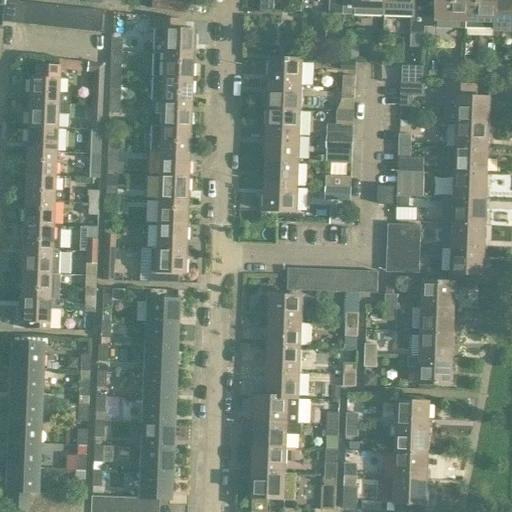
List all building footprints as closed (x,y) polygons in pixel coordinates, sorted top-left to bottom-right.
[(151,0),(150,10),(160,11),(161,0),(151,0)] [(172,0),(161,0),(160,11),(184,14),(186,1),(172,0)] [(274,0),(260,0),(260,11),(274,11),(274,0)] [(331,0),(331,15),(343,15),(343,0),(331,0)] [(343,0),(343,15),(384,16),(384,0),(343,0)] [(384,0),(384,16),(411,18),(410,49),(424,49),(425,28),(425,0),(384,0)] [(425,0),(425,28),(466,29),(467,0),(425,0)] [(511,0),(467,0),(466,29),(511,30),(511,0)] [(0,23),(1,23),(14,25),(16,3),(2,2),(0,23)] [(16,3),(14,25),(26,26),(28,4),(16,3)] [(28,4),(26,26),(38,27),(40,6),(28,4)] [(40,6),(38,27),(51,29),(54,7),(40,6)] [(54,7),(51,29),(64,30),(66,8),(54,7)] [(66,8),(64,30),(77,32),(80,10),(66,8)] [(80,10),(77,32),(89,33),(92,11),(80,10)] [(92,11),(89,33),(103,35),(104,12),(92,11)] [(153,21),(152,54),(192,55),(192,46),(195,47),(195,36),(192,34),(192,31),(183,31),(183,22),(153,21)] [(110,39),(110,52),(120,53),(121,39),(110,39)] [(110,52),(110,65),(109,77),(119,77),(120,53),(110,52)] [(151,79),(190,80),(192,55),(152,54),(151,79)] [(270,60),(269,86),(302,87),(302,61),(270,60)] [(87,62),(86,72),(92,73),(91,106),(102,106),(103,65),(102,65),(87,62)] [(28,78),(27,104),(69,105),(69,95),(56,94),(57,66),(33,65),(33,78),(28,78)] [(402,67),(401,83),(401,84),(423,85),(424,68),(402,67)] [(109,77),(109,90),(108,101),(118,101),(119,77),(109,77)] [(343,77),(343,88),(354,89),(355,77),(343,77)] [(151,79),(150,103),(160,103),(190,104),(190,80),(151,79)] [(401,84),(400,107),(412,108),(413,96),(422,97),(423,85),(401,84)] [(446,85),(444,123),(457,124),(489,125),(490,99),(475,98),(476,86),(446,85)] [(269,86),(268,111),(301,112),(302,87),(269,86)] [(342,100),(354,101),(354,89),(343,88),(342,100)] [(108,101),(108,114),(118,114),(118,101),(108,101)] [(160,103),(159,128),(189,129),(190,104),(160,103)] [(27,104),(26,128),(54,129),(55,115),(68,115),(69,105),(27,104)] [(91,106),(90,130),(99,131),(101,131),(102,106),(91,106)] [(268,111),(267,136),(300,137),(301,112),(268,111)] [(457,124),(455,149),(488,150),(489,125),(457,124)] [(327,138),(327,149),(352,150),(353,139),(353,126),(328,125),(327,138)] [(149,152),(158,152),(188,153),(189,129),(159,128),(150,127),(149,152)] [(26,128),(25,152),(53,153),(54,129),(26,128)] [(267,136),(266,161),(299,163),(300,137),(267,136)] [(399,136),(398,147),(410,148),(411,136),(399,136)] [(107,141),(107,149),(117,150),(117,141),(107,141)] [(90,142),(89,155),(100,156),(100,143),(90,142)] [(398,147),(398,159),(410,159),(410,148),(398,147)] [(107,149),(106,162),(116,162),(117,150),(107,149)] [(455,149),(454,174),(487,175),(488,150),(455,149)] [(25,152),(24,177),(52,178),(53,153),(25,152)] [(158,152),(157,176),(187,177),(188,153),(158,152)] [(89,167),(97,168),(99,168),(100,156),(89,155),(89,167)] [(398,159),(398,171),(424,173),(424,160),(410,159),(398,159)] [(266,161),(265,187),(298,188),(299,163),(266,161)] [(398,171),(397,185),(397,197),(409,198),(409,197),(423,197),(424,173),(398,171)] [(454,174),(453,199),(486,201),(487,175),(454,174)] [(157,176),(156,201),(186,202),(187,177),(157,176)] [(24,177),(23,201),(66,203),(67,178),(52,178),(24,177)] [(326,188),(339,189),(351,190),(351,178),(339,177),(326,177),(326,188)] [(105,186),(105,198),(116,198),(116,186),(105,186)] [(297,213),(298,188),(265,187),(264,212),(297,213)] [(378,187),(377,205),(393,206),(393,188),(378,187)] [(339,200),(350,201),(351,190),(339,189),(339,200)] [(88,191),(87,204),(98,204),(98,192),(88,191)] [(397,197),(396,208),(408,208),(409,198),(397,197)] [(105,198),(105,213),(115,214),(116,198),(105,198)] [(453,199),(452,225),(485,226),(486,201),(453,199)] [(23,201),(22,226),(50,227),(51,203),(23,201)] [(156,201),(155,225),(185,227),(186,202),(156,201)] [(87,216),(96,216),(98,216),(98,204),(87,204),(87,216)] [(155,225),(154,249),(184,251),(185,227),(155,225)] [(408,239),(408,250),(420,251),(421,227),(388,225),(388,238),(408,239)] [(452,225),(451,250),(484,251),(485,226),(452,225)] [(22,226),(21,250),(58,251),(59,227),(22,226)] [(104,235),(103,247),(114,248),(114,236),(104,235)] [(388,238),(388,250),(408,250),(408,239),(388,238)] [(86,239),(85,252),(96,252),(97,240),(86,239)] [(103,247),(102,280),(112,281),(114,248),(103,247)] [(154,257),(153,273),(149,273),(149,283),(177,284),(177,275),(183,276),(184,251),(154,249),(150,249),(150,257),(154,257)] [(21,250),(20,274),(57,275),(58,251),(21,250)] [(408,261),(407,273),(419,274),(420,251),(408,250),(388,250),(387,260),(408,261)] [(451,250),(450,276),(483,277),(484,251),(451,250)] [(85,252),(84,264),(96,265),(96,252),(85,252)] [(387,273),(407,273),(408,261),(387,260),(387,273)] [(288,291),(299,291),(300,270),(289,270),(288,291)] [(300,270),(299,291),(310,292),(312,271),(300,270)] [(312,271),(310,292),(322,292),(323,271),(312,271)] [(323,271),(322,292),(332,292),(334,272),(323,271)] [(334,272),(332,292),(344,293),(344,272),(334,272)] [(344,272),(344,293),(355,293),(356,272),(344,272)] [(356,272),(355,293),(367,294),(367,273),(356,272)] [(367,273),(367,294),(377,294),(378,273),(367,273)] [(20,274),(19,299),(55,300),(58,300),(59,275),(57,275),(20,274)] [(423,282),(422,308),(454,309),(455,283),(423,282)] [(112,300),(112,290),(111,290),(111,288),(102,288),(101,305),(110,305),(111,300),(112,300)] [(84,289),(83,300),(92,300),(95,301),(95,289),(84,289)] [(124,291),(112,290),(112,300),(123,301),(124,291)] [(385,294),(384,307),(396,307),(397,295),(385,294)] [(270,296),(268,321),(302,323),(303,297),(270,296)] [(19,299),(18,324),(26,324),(25,330),(46,330),(47,309),(54,309),(55,300),(19,299)] [(83,313),(92,314),(94,314),(95,307),(95,301),(92,300),(83,300),(83,313)] [(145,300),(144,327),(175,328),(176,301),(145,300)] [(396,319),(396,307),(384,307),(384,319),(396,319)] [(422,308),(421,334),(453,335),(454,309),(422,308)] [(346,313),(346,324),(358,325),(359,313),(346,313)] [(268,321),(267,347),(301,348),(302,323),(268,321)] [(100,322),(100,338),(109,338),(110,322),(100,322)] [(345,336),(358,337),(358,325),(346,324),(345,336)] [(144,327),(142,353),(174,354),(175,328),(144,327)] [(421,334),(420,359),(452,360),(453,335),(421,334)] [(12,343),(10,371),(41,372),(42,345),(12,343)] [(97,345),(97,362),(106,362),(107,346),(97,345)] [(365,345),(365,356),(377,356),(378,345),(365,345)] [(267,347),(266,372),(300,373),(301,348),(267,347)] [(142,353),(142,377),(173,379),(174,354),(142,353)] [(80,355),(79,371),(88,372),(89,356),(88,356),(80,355)] [(364,367),(365,367),(376,368),(377,356),(365,356),(364,367)] [(66,368),(76,369),(77,359),(67,358),(66,368)] [(408,359),(408,368),(419,368),(419,384),(451,385),(452,360),(420,359),(408,359)] [(344,364),(344,371),(344,375),(356,375),(357,364),(344,364)] [(10,371),(9,397),(40,399),(41,372),(10,371)] [(95,371),(95,387),(105,388),(105,372),(95,371)] [(265,397),(289,398),(289,399),(299,400),(300,373),(266,372),(265,397)] [(344,375),(343,386),(356,387),(356,375),(344,375)] [(364,387),(377,388),(377,375),(365,375),(364,387)] [(142,377),(140,404),(172,406),(173,379),(142,377)] [(78,381),(78,396),(88,396),(88,381),(79,381),(78,381)] [(331,397),(340,397),(340,387),(332,387),(331,397)] [(94,396),(94,412),(104,412),(104,396),(94,396)] [(255,396),(254,423),(287,424),(298,424),(300,400),(299,400),(289,399),(289,398),(265,397),(255,396)] [(9,397),(8,422),(39,423),(40,399),(9,397)] [(398,402),(396,427),(391,427),(391,428),(429,429),(430,403),(398,402)] [(140,404),(139,427),(171,430),(172,406),(140,404)] [(69,405),(69,420),(77,421),(77,405),(69,405)] [(77,405),(77,421),(87,421),(87,405),(77,405)] [(327,413),(326,424),(339,425),(339,413),(327,413)] [(346,413),(346,425),(358,426),(359,414),(346,413)] [(94,421),(93,437),(103,437),(103,421),(94,421)] [(8,422),(7,445),(38,446),(39,423),(8,422)] [(254,423),(253,448),(287,449),(287,435),(301,436),(301,424),(287,424),(254,423)] [(326,436),(338,437),(339,425),(326,424),(326,436)] [(346,425),(346,437),(358,437),(358,426),(346,425)] [(139,427),(138,452),(170,453),(171,430),(139,427)] [(396,437),(395,454),(428,455),(429,429),(391,428),(391,437),(396,437)] [(76,430),(76,446),(85,446),(86,430),(76,430)] [(7,445),(6,469),(37,471),(38,446),(7,445)] [(92,462),(111,463),(112,447),(93,446),(92,462)] [(253,448),(252,473),(285,474),(287,449),(253,448)] [(325,451),(325,464),(337,464),(338,451),(325,451)] [(138,452),(138,475),(169,477),(170,453),(138,452)] [(395,454),(394,479),(427,480),(428,455),(395,454)] [(75,471),(83,472),(84,472),(85,455),(75,455),(75,471)] [(325,464),(324,476),(337,476),(337,464),(325,464)] [(345,465),(344,476),(356,477),(356,465),(345,465)] [(6,511),(24,511),(25,510),(26,493),(36,494),(37,471),(6,469),(4,492),(8,493),(6,511)] [(92,470),(91,487),(100,487),(101,471),(92,470)] [(251,498),(284,500),(284,501),(296,501),(296,474),(285,474),(252,473),(251,498)] [(146,499),(158,500),(168,500),(169,477),(138,475),(137,499),(146,499)] [(334,511),(336,487),(337,476),(324,476),(324,487),(321,487),(320,511),(334,511)] [(344,476),(343,509),(357,510),(358,488),(356,488),(356,477),(344,476)] [(381,478),(380,504),(393,504),(426,505),(427,480),(394,479),(381,478)] [(74,479),(73,496),(82,496),(83,496),(84,479),(74,479)] [(25,510),(24,511),(35,511),(36,494),(26,493),(25,510)] [(36,494),(35,511),(47,511),(48,495),(36,494)] [(48,495),(47,511),(59,511),(60,495),(48,495)] [(60,495),(59,511),(69,511),(71,496),(60,495)] [(71,496),(69,511),(81,511),(82,496),(73,496),(71,496)] [(89,511),(102,511),(103,497),(90,497),(89,511)] [(103,497),(102,511),(112,511),(114,498),(103,497)] [(114,498),(112,511),(123,511),(124,499),(114,498)] [(124,499),(123,511),(134,511),(135,499),(124,499)] [(135,499),(134,511),(145,511),(146,499),(137,499),(135,499)] [(146,499),(145,511),(157,511),(158,500),(146,499)]
